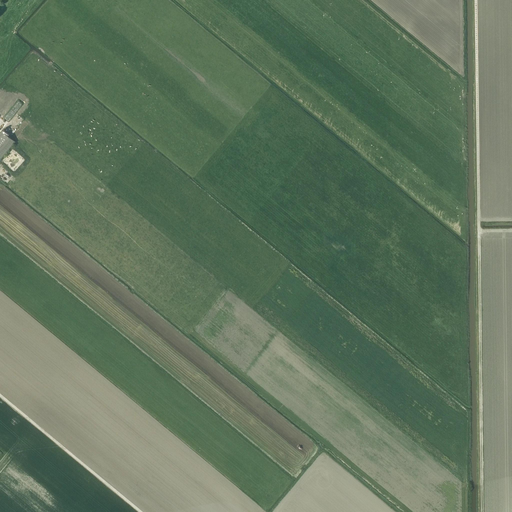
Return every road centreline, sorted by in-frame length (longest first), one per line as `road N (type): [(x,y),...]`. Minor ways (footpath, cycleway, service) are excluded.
road 1 (track): [(478,230),(484,511)]
road 2 (track): [(475,0),(478,230),(511,229)]
road 3 (track): [(139,511),(0,395)]
